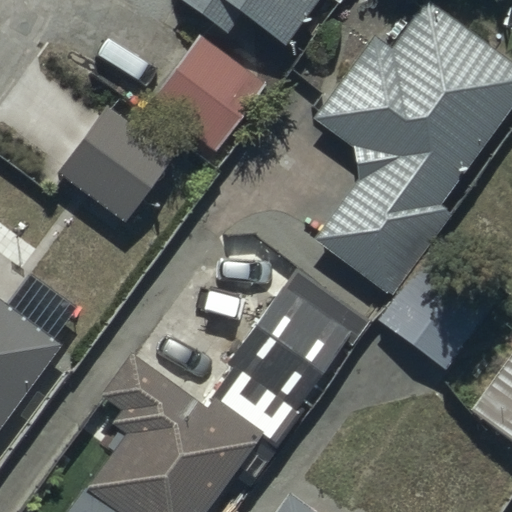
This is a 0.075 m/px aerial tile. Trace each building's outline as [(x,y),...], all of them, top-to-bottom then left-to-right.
[(178,0),(220,29),(234,10),(281,43),(311,0),(178,0)] [(434,201),(511,92),(511,63),(420,0),(416,0),(385,45),(365,32),(307,116),(347,143),(353,177),(310,236),(387,291),(370,315),(442,367),(492,298),(422,247),(447,211),(434,201)] [(260,77),(194,31),(145,100),(211,147),(260,77)] [(170,148),(100,99),(51,168),(121,218),(170,148)] [(511,167),(505,162),(455,229),(511,270),(511,167)] [(275,280),(217,361),(287,411),(345,331),(275,280)] [(0,414),(53,339),(0,301),(0,414)] [(511,339),(464,406),(511,441),(511,339)] [(195,511),(253,428),(204,395),(198,403),(121,351),(92,393),(110,405),(102,417),(118,429),(78,487),(110,509),(107,511),(195,511)] [(314,511),(282,489),(265,511),(314,511)]
